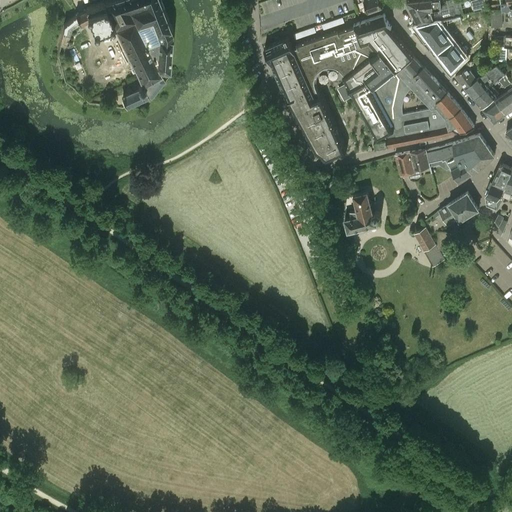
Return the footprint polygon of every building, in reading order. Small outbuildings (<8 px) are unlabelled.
[(172,36),(172,30),(170,26),(159,0),(104,0),(104,1),(86,7),(86,8),(85,9),(81,11),(77,13),(75,14),(76,15),(77,16),(64,25),(63,34),(64,34),(69,36),(70,35),(72,28),(80,23),(81,24),(82,23),(85,22),(89,19),(93,28),(92,30),(98,31),(98,30),(108,26),(110,30),(115,28),(122,43),(126,51),(130,60),(134,67),(135,69),(139,78),(141,81),(138,82),(137,85),(137,86),(121,93),(126,103),(127,104),(150,93),(164,75),(163,74),(169,68),(172,36)] [(361,0),(362,2),(364,1),(368,13),(383,8),(379,0),(361,0)] [(446,0),(447,3),(441,5),(440,0),(418,0),(406,1),(418,25),(417,25),(418,26),(448,18),(464,13),(460,0),(446,0)] [(488,8),(487,0),(471,0),(475,11),(486,8),(488,8)] [(511,15),(511,3),(509,3),(500,4),(500,10),(501,12),(503,12),(507,12),(508,17),(511,15)] [(465,37),(457,24),(463,22),(488,16),(486,8),(475,11),(470,12),(464,13),(448,18),(418,26),(438,52),(452,70),(465,56),(471,49),(467,44),(460,50),(455,44),(465,37)] [(503,26),(503,12),(501,12),(500,10),(499,10),(498,9),(491,9),(491,26),(503,26)] [(392,26),(385,14),(385,13),(338,30),(338,28),(317,35),(296,42),(298,47),(294,48),(289,37),(265,47),(288,100),(289,100),(316,150),(327,159),(347,150),(322,94),(320,95),(318,91),(316,88),(315,83),(315,79),(317,74),(319,71),(323,68),(327,66),(331,66),(339,69),(342,72),(345,75),(343,77),(353,96),(377,140),(378,143),(386,141),(387,147),(444,136),(458,132),(458,131),(461,130),(461,131),(476,126),(462,107),(448,90),(424,64),(414,54),(415,54),(403,41),(391,27),(392,26)] [(511,35),(505,35),(505,36),(492,34),(490,45),(498,46),(498,49),(511,50),(511,35)] [(511,50),(498,49),(497,61),(506,61),(507,57),(511,57),(511,50)] [(455,74),(465,87),(478,78),(468,65),(455,74)] [(465,87),(473,97),(488,86),(493,83),(494,85),(500,80),(505,86),(507,92),(511,88),(511,85),(511,82),(505,73),(496,65),(487,72),(483,75),(481,76),(480,76),(478,78),(465,87)] [(484,66),(479,70),(483,75),(487,72),(484,66)] [(497,95),(488,86),(473,97),(482,107),(497,95)] [(507,113),(511,109),(511,101),(505,93),(496,99),(507,113)] [(507,113),(496,99),(483,109),(495,122),(507,113)] [(495,155),(480,132),(439,146),(426,149),(429,162),(443,159),(443,160),(447,162),(458,181),(480,169),(495,155)] [(376,150),(387,148),(387,147),(386,141),(378,143),(375,144),(376,150)] [(415,169),(430,166),(429,162),(426,149),(426,148),(411,151),(415,169)] [(415,172),(415,169),(411,151),(396,154),(400,175),(415,172)] [(500,165),(492,181),(503,187),(504,184),(511,167),(509,166),(504,164),(504,163),(500,165)] [(497,201),(495,208),(498,209),(507,195),(511,196),(511,167),(504,184),(503,187),(501,189),(501,191),(497,201)] [(492,181),(486,196),(487,205),(495,208),(497,201),(501,191),(501,189),(503,187),(492,181)] [(351,211),(353,217),(346,219),(348,231),(378,224),(376,219),(379,219),(381,217),(381,213),(379,210),(376,210),(373,213),(373,214),(367,191),(354,195),(358,209),(351,211)] [(468,191),(439,210),(449,226),(459,219),(460,221),(479,209),(468,191)] [(502,235),(508,221),(503,219),(504,217),(499,214),(493,224),(501,235),(502,235)] [(426,226),(414,234),(424,251),(425,250),(429,261),(441,255),(436,244),(426,226)] [(437,233),(437,243),(440,249),(449,248),(449,232),(437,233)]
